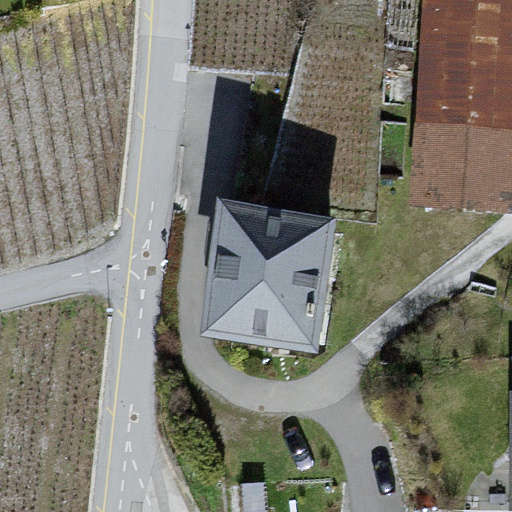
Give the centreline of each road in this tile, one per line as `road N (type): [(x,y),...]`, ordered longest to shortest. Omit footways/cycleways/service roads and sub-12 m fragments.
road 1 (residential): [(121,511),(145,252)]
road 2 (residential): [(145,252),(166,0)]
road 3 (residential): [(0,291),(145,252)]
